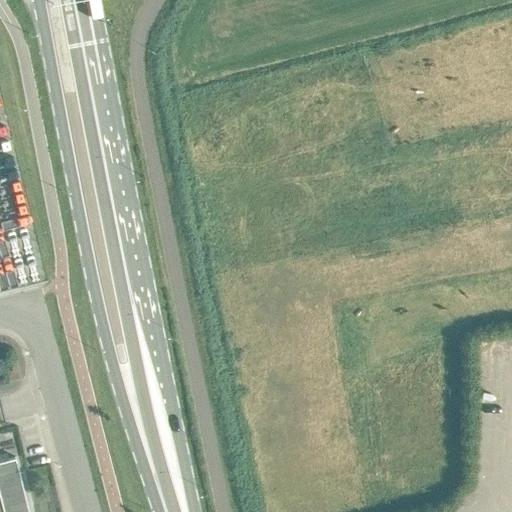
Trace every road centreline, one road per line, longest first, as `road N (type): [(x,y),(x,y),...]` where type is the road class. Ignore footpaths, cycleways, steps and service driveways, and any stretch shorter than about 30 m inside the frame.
road 1 (unclassified): [(226,511),(138,81),(137,35),(151,0)]
road 2 (primary): [(37,0),(110,361),(158,461)]
road 3 (primary): [(158,461),(80,0)]
road 4 (unclassified): [(88,511),(42,333),(22,310),(0,308)]
